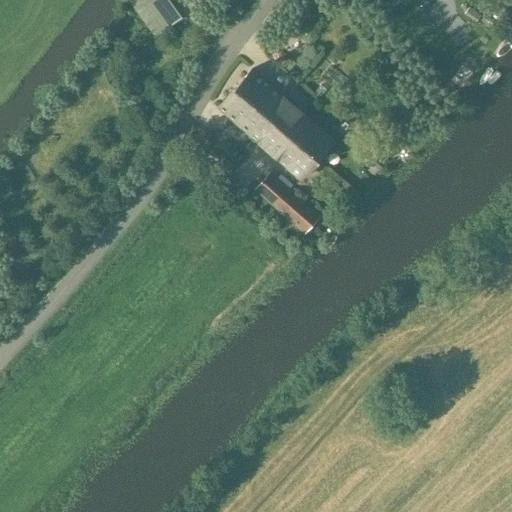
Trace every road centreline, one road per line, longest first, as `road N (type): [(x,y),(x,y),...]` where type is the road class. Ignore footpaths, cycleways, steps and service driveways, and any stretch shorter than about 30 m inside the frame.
road 1 (unclassified): [(0,360),(162,166),(264,0)]
road 2 (track): [(259,511),(511,265)]
